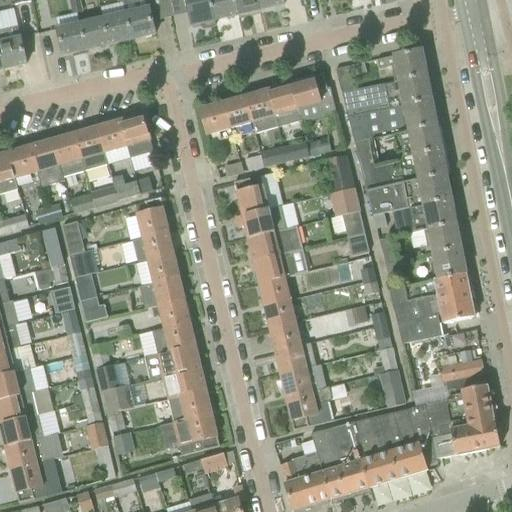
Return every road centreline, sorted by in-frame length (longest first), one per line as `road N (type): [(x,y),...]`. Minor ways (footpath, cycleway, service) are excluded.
road 1 (unclassified): [(264,511),(167,86)]
road 2 (unclassified): [(167,86),(409,28)]
road 3 (unclassified): [(0,126),(167,86)]
road 4 (secondary): [(458,11),(478,110),(496,137)]
road 5 (secondary): [(496,137),(496,77),(478,7)]
